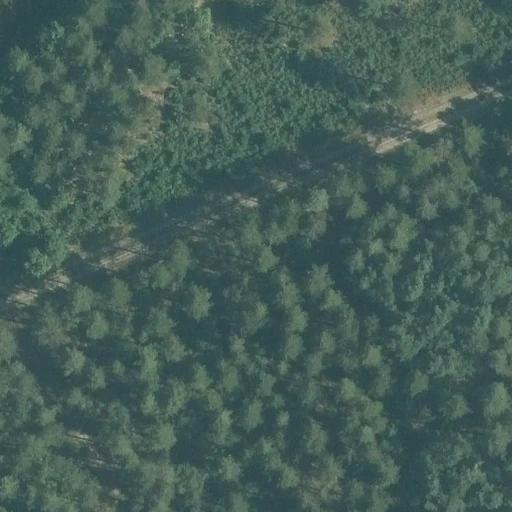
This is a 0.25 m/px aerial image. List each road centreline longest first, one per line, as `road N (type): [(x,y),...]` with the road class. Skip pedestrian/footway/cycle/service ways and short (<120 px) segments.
road 1 (track): [(511,92),(0,310)]
road 2 (track): [(0,290),(126,511)]
